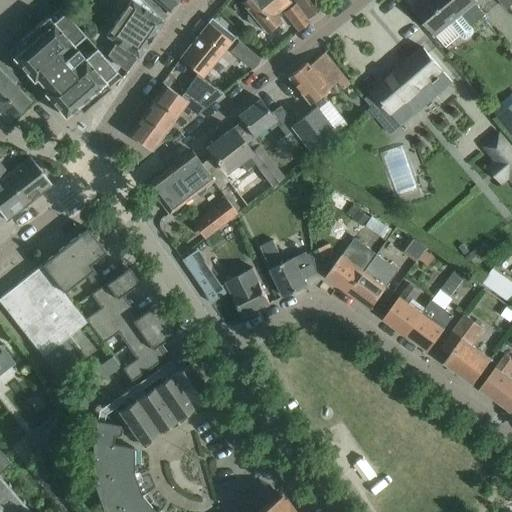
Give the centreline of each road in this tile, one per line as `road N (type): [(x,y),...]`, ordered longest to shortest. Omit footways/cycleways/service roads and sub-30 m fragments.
road 1 (residential): [(511,428),(333,311),(306,310),(226,354)]
road 2 (residential): [(105,194),(359,0)]
road 3 (residential): [(244,384),(159,447),(155,483),(170,503),(216,507),(293,458)]
road 4 (tertiary): [(87,172),(116,113),(200,0)]
road 5 (residential): [(226,354),(105,194)]
road 6 (tertiary): [(0,258),(75,196),(87,172)]
